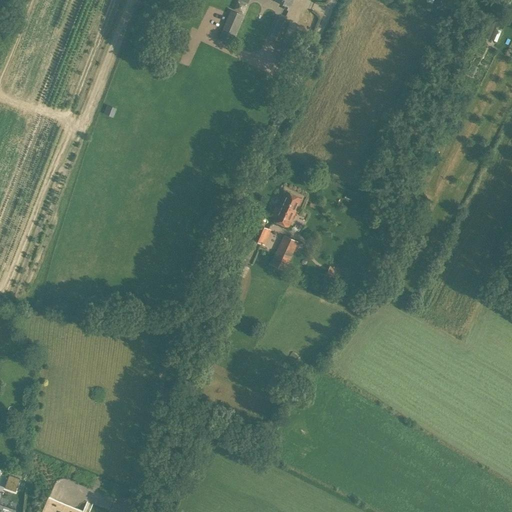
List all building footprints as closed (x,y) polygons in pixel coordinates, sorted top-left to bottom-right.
[(248,3),(239,0),(237,0),(233,9),(243,13),(248,3)] [(288,10),(292,3),(293,0),(274,0),(275,0),(286,5),(284,9),(288,10)] [(232,10),(222,33),(219,39),(230,43),(243,15),(232,10)] [(291,20),(279,15),(269,38),(280,43),(277,50),(278,51),(276,55),(285,59),(290,47),(280,43),(291,20)] [(188,38),(177,34),(172,46),(183,50),(188,38)] [(108,103),(105,112),(115,116),(119,107),(108,103)] [(286,191),(278,207),(275,206),(271,216),(274,217),(272,220),(288,227),(302,198),(286,191)] [(267,228),(252,221),(246,236),(243,235),(237,250),(247,254),(253,240),(260,243),(267,228)] [(298,241),(284,235),(271,264),(285,271),(298,241)] [(344,271),(336,268),(336,269),(332,267),(328,275),(340,280),(344,271)] [(15,492),(20,478),(8,474),(4,488),(15,492)]
